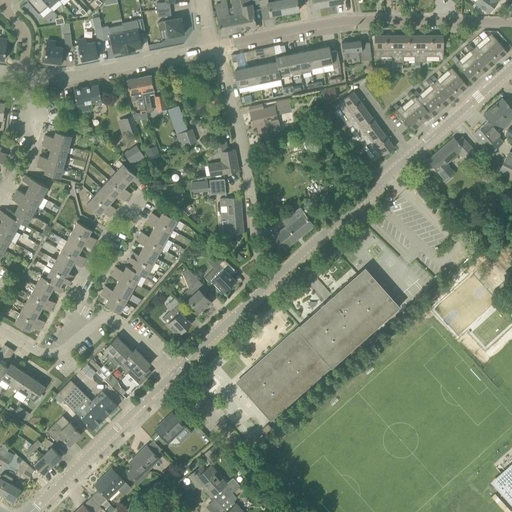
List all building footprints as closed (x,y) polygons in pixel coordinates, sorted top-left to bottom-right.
[(49,7),(50,7),(43,0),(28,0),(39,12),(47,5),(49,7)] [(165,0),(166,2),(156,3),(157,10),(172,9),(171,2),(175,2),(184,1),(183,0),(165,0)] [(228,9),(227,4),(226,0),(221,0),(222,3),(215,4),(218,18),(221,34),(235,31),(232,15),(229,15),(228,9)] [(240,0),(230,0),(232,8),(228,9),(229,15),(232,15),(235,31),(245,30),(243,22),(244,21),(240,0)] [(245,30),(256,27),(252,5),(259,4),(258,0),(240,0),(244,21),(243,22),(245,30)] [(258,0),(259,4),(260,6),(268,4),(270,16),(284,13),(282,0),(281,0),(258,0)] [(284,13),(299,11),(297,0),(284,0),(282,0),(284,13)] [(476,0),(474,2),(489,13),(498,0),(476,0)] [(172,16),(172,9),(157,10),(158,17),(172,16)] [(175,18),(164,20),(166,29),(159,31),(161,39),(167,37),(168,39),(173,38),(180,37),(180,36),(186,35),(185,32),(186,32),(184,25),(183,25),(182,16),(181,16),(181,15),(175,17),(175,18)] [(108,26),(101,27),(104,42),(111,40),(112,44),(114,53),(119,52),(120,52),(120,53),(121,53),(128,51),(124,33),(117,34),(110,36),(108,26)] [(104,42),(101,27),(94,29),(97,43),(104,42)] [(131,31),(124,33),(128,51),(135,50),(135,49),(136,48),(142,47),(140,38),(139,34),(138,30),(131,31)] [(490,39),(485,44),(498,60),(507,52),(491,33),(487,37),(490,39)] [(73,48),(72,46),(71,34),(63,35),(65,49),(73,48)] [(381,57),(386,57),(386,35),(374,35),(374,62),(381,62),(381,57)] [(391,62),(397,62),(397,35),(386,35),(386,57),(391,57),(391,62)] [(403,57),(409,57),(409,35),(397,35),(397,62),(403,62),(403,57)] [(414,62),(420,62),(420,35),(409,35),(409,57),(414,57),(414,62)] [(426,57),(432,57),(432,35),(420,35),(420,62),(426,62),(426,57)] [(432,35),(432,57),(439,56),(439,60),(443,60),(443,35),(432,35)] [(77,50),(78,53),(79,57),(81,57),(82,61),(83,61),(84,62),(91,61),(90,59),(98,58),(98,57),(99,57),(100,57),(99,50),(97,51),(97,49),(95,42),(95,41),(87,43),(86,38),(77,40),(79,49),(77,50)] [(53,65),(53,63),(61,64),(62,56),(63,48),(63,47),(55,46),(55,42),(55,41),(47,40),(45,50),(44,50),(43,53),(43,57),(45,57),(44,62),(46,62),(46,64),(53,65)] [(361,43),(361,41),(341,43),(343,59),(356,58),(356,62),(362,61),(371,59),(370,42),(361,43)] [(498,60),(485,44),(479,49),(477,46),(473,49),(490,67),(498,60)] [(319,49),(322,66),(324,72),(333,70),(333,68),(340,67),(337,51),(330,52),(329,46),(319,49)] [(311,68),(322,66),(319,49),(308,51),(311,68)] [(490,67),(473,49),(470,52),(472,54),(467,59),(481,75),(490,67)] [(311,68),(308,51),(297,53),(301,74),(312,72),(311,68)] [(297,53),(286,55),(291,76),(301,74),(297,53)] [(236,78),(238,87),(249,85),(245,68),(238,69),(237,61),(235,54),(231,55),(233,62),(234,70),(236,78)] [(276,62),(280,78),(291,76),(286,55),(276,57),(276,62)] [(481,75),(467,59),(462,64),(459,61),(456,64),(472,83),(481,75)] [(280,78),(276,62),(266,64),(270,81),(280,79),(280,78)] [(266,64),(255,66),(259,83),(270,81),(266,64)] [(370,74),(373,74),(372,67),(367,65),(364,71),(370,74)] [(249,85),(259,83),(255,66),(245,68),(249,85)] [(450,74),(445,78),(459,94),(468,87),(451,68),(448,71),(450,74)] [(151,105),(149,106),(147,98),(148,97),(148,95),(149,95),(148,91),(154,90),(151,75),(139,77),(147,113),(152,112),(151,105)] [(130,95),(132,101),(139,100),(141,114),(147,113),(139,77),(127,80),(130,95)] [(459,94),(445,78),(440,83),(437,80),(434,83),(450,102),(459,94)] [(450,102),(434,83),(431,86),(433,89),(428,93),(442,109),(450,102)] [(98,85),(74,90),(78,112),(90,110),(88,104),(95,102),(95,106),(102,104),(102,101),(98,85)] [(337,97),(335,87),(328,89),(330,98),(337,97)] [(353,92),(345,98),(333,107),(336,111),(339,109),(343,114),(360,101),(353,92)] [(433,117),(442,109),(428,93),(422,98),(420,95),(416,98),(431,115),(433,117)] [(154,97),(157,111),(166,109),(163,95),(154,97)] [(408,107),(422,123),(431,115),(416,98),(415,96),(411,99),(414,102),(408,107)] [(498,133),(511,121),(511,110),(502,98),(483,115),(488,121),(473,134),(490,153),(503,142),(495,132),(496,130),(498,133)] [(276,102),(277,109),(278,114),(291,111),(289,99),(276,102)] [(344,122),(347,125),(367,110),(360,101),(343,114),(347,120),(344,122)] [(328,105),(322,109),(325,114),(331,109),(328,105)] [(422,123),(408,107),(404,110),(401,106),(396,110),(414,130),(422,123)] [(257,123),(260,134),(273,131),(271,122),(278,120),(274,107),(251,113),(254,124),(257,123)] [(353,127),(357,132),(374,120),(367,110),(347,125),(350,129),(353,127)] [(137,130),(132,116),(124,118),(130,134),(137,132),(137,130)] [(312,120),(302,126),(305,132),(315,125),(312,120)] [(358,140),(360,144),(380,129),(374,120),(357,132),(361,138),(358,140)] [(174,124),(175,128),(174,129),(181,147),(196,142),(191,128),(186,130),(184,124),(182,125),(180,121),(174,124)] [(297,126),(279,138),(282,143),(287,140),(290,145),(304,136),(297,126)] [(366,145),(370,151),(387,138),(380,129),(360,144),(363,147),(366,145)] [(54,137),(45,135),(44,140),(68,146),(71,136),(55,131),(54,137)] [(428,161),(437,171),(445,181),(455,172),(447,163),(459,152),(464,158),(474,149),(462,136),(457,141),(454,138),(428,161)] [(374,156),(373,157),(371,158),(374,162),(394,147),(387,138),(370,151),(374,156)] [(44,140),(42,146),(51,148),(50,153),(66,157),(68,146),(44,140)] [(211,176),(238,171),(234,149),(228,150),(226,143),(217,145),(218,153),(221,152),(223,163),(209,165),(211,176)] [(137,145),(124,153),(131,164),(144,156),(137,145)] [(157,147),(145,151),(148,158),(159,154),(157,147)] [(48,158),(40,156),(38,161),(63,167),(64,163),(70,165),(72,159),(65,157),(66,157),(50,153),(48,158)] [(500,169),(511,174),(511,163),(504,160),(500,169)] [(38,161),(37,167),(45,169),(44,174),(60,178),(63,167),(38,161)] [(134,181),(139,185),(142,181),(123,164),(116,172),(128,183),(134,177),(135,179),(134,181)] [(430,177),(424,171),(419,175),(425,181),(430,177)] [(127,197),(131,194),(127,190),(124,191),(123,189),(128,183),(116,172),(108,180),(127,197)] [(42,197),(48,187),(25,175),(22,181),(30,185),(28,189),(42,197)] [(211,195),(225,193),(224,179),(209,180),(211,195)] [(120,197),(124,201),(127,197),(108,180),(101,188),(113,199),(119,193),(121,195),(120,197)] [(113,213),(116,210),(112,206),(110,207),(108,205),(113,199),(101,188),(94,196),(113,213)] [(25,194),(17,190),(15,194),(37,207),(42,197),(28,189),(25,194)] [(15,194),(12,199),(19,204),(17,208),(32,216),(37,207),(15,194)] [(94,196),(86,204),(99,215),(104,209),(106,211),(106,213),(109,217),(113,213),(94,196)] [(244,233),(241,197),(220,198),(221,207),(227,206),(228,212),(221,212),(223,234),(244,233)] [(285,226),(272,236),(284,250),(315,226),(300,207),(281,221),(285,226)] [(32,216),(17,208),(15,213),(7,208),(4,212),(20,221),(20,222),(26,226),(32,216)] [(4,212),(0,209),(0,217),(3,219),(1,223),(15,231),(20,222),(20,221),(4,212)] [(177,220),(162,212),(159,219),(156,218),(156,216),(152,213),(149,217),(172,230),(177,220)] [(166,239),(172,230),(149,217),(147,222),(152,224),(154,223),(156,224),(152,231),(166,239)] [(92,230),(77,222),(72,231),(94,244),(97,239),(92,237),(90,238),(88,237),(92,230)] [(0,224),(0,234),(10,240),(15,231),(1,223),(0,224)] [(42,233),(46,236),(51,227),(46,225),(42,233)] [(87,245),(92,248),(94,244),(72,231),(67,241),(81,249),(85,242),(87,243),(87,245)] [(146,234),(141,232),(139,236),(161,248),(166,239),(152,231),(148,238),(146,237),(146,235),(146,234)] [(0,234),(0,247),(5,250),(10,240),(0,234)] [(139,236),(136,241),(141,243),(143,242),(145,243),(141,250),(156,258),(161,248),(139,236)] [(84,263),(86,258),(81,256),(79,257),(77,256),(81,249),(67,241),(61,250),(84,263)] [(76,264),(81,267),(84,263),(61,250),(56,260),(71,268),(75,261),(77,262),(76,264)] [(137,253),(133,251),(130,256),(151,267),(154,262),(158,265),(160,261),(156,258),(141,250),(137,258),(135,257),(137,253)] [(242,258),(238,253),(234,257),(238,261),(242,258)] [(152,276),(148,273),(151,267),(130,256),(128,261),(131,263),(133,260),(135,261),(131,269),(141,275),(150,280),(152,276)] [(71,280),(74,276),(70,274),(68,277),(66,276),(71,268),(56,260),(51,257),(48,261),(54,264),(51,269),(71,280)] [(231,276),(236,271),(223,259),(214,268),(219,274),(212,281),(223,292),(235,280),(231,276)] [(116,267),(113,271),(136,284),(141,275),(131,269),(126,266),(122,273),(120,272),(120,270),(116,267)] [(325,304),(324,303),(313,313),(313,314),(313,313),(317,318),(300,333),(242,385),(268,415),(341,350),(346,355),(400,306),(369,272),(365,267),(329,299),(326,301),(327,302),(327,301),(328,303),(325,306),(324,304),(325,304)] [(208,290),(187,268),(182,272),(189,288),(183,294),(200,312),(210,302),(203,294),(208,290)] [(65,283),(69,285),(71,280),(51,269),(48,275),(42,272),(40,275),(60,286),(65,279),(67,280),(65,283)] [(113,271),(111,276),(116,279),(116,278),(118,277),(120,278),(116,285),(130,293),(136,284),(113,271)] [(56,290),(61,293),(63,288),(60,286),(40,275),(35,285),(50,293),(54,286),(56,288),(56,290)] [(53,307),(55,303),(50,300),(48,302),(46,300),(50,293),(35,285),(30,295),(53,307)] [(110,288),(105,286),(103,290),(125,303),(130,293),(116,285),(112,292),(110,291),(110,288)] [(157,293),(162,297),(168,291),(163,286),(157,293)] [(105,304),(120,312),(125,303),(103,290),(100,295),(105,297),(107,296),(109,297),(105,304)] [(45,309),(50,312),(53,307),(30,295),(25,304),(40,312),(43,305),(46,306),(45,309)] [(187,319),(192,314),(179,302),(162,318),(178,335),(191,323),(187,319)] [(42,326),(45,322),(39,319),(38,320),(36,319),(40,312),(25,304),(20,313),(42,326)] [(20,313),(14,323),(29,331),(33,324),(35,325),(35,328),(40,330),(42,326),(20,313)] [(117,336),(107,346),(105,348),(110,353),(106,357),(109,360),(125,344),(117,336)] [(132,351),(125,344),(109,360),(115,366),(118,366),(120,364),(135,349),(135,348),(132,351)] [(9,349),(9,348),(4,345),(0,350),(0,358),(2,359),(4,356),(9,348),(9,349)] [(2,359),(6,363),(9,359),(13,353),(14,351),(9,348),(9,349),(9,348),(4,356),(2,359)] [(127,372),(143,356),(135,349),(120,364),(125,368),(123,370),(126,374),(127,372)] [(143,356),(127,372),(140,385),(152,372),(147,368),(151,364),(143,356)] [(101,368),(92,358),(89,362),(97,371),(101,368)] [(5,365),(0,362),(0,361),(0,379),(1,378),(9,367),(8,367),(5,365)] [(1,378),(10,384),(19,369),(11,363),(8,367),(9,367),(1,378)] [(97,371),(97,373),(104,380),(108,376),(102,371),(101,368),(97,371)] [(18,389),(28,375),(19,369),(10,384),(18,389)] [(108,376),(104,380),(112,387),(113,386),(117,382),(118,381),(111,374),(108,376)] [(27,395),(37,381),(28,375),(18,389),(27,395)] [(57,395),(63,401),(77,415),(92,430),(116,406),(102,391),(92,401),(71,380),(57,394),(57,395)] [(35,401),(45,386),(37,381),(27,395),(35,401)] [(113,386),(123,395),(126,392),(120,386),(117,382),(113,386)] [(190,403),(198,411),(206,402),(198,394),(190,403)] [(54,399),(49,395),(46,400),(51,404),(54,399)] [(63,401),(57,395),(54,398),(60,404),(63,401)] [(168,443),(185,426),(172,413),(155,429),(168,443)] [(81,434),(70,422),(63,415),(47,431),(57,441),(62,436),(70,445),(81,434)] [(262,429),(266,434),(268,436),(274,431),(268,424),(262,429)] [(153,438),(156,441),(161,436),(158,433),(153,438)] [(38,439),(32,445),(36,449),(42,444),(38,439)] [(127,474),(137,485),(150,473),(148,470),(159,459),(154,453),(159,449),(153,441),(147,446),(129,462),(134,467),(127,474)] [(1,448),(0,447),(0,461),(1,462),(7,451),(9,447),(3,444),(1,448)] [(30,455),(36,449),(32,445),(26,450),(30,455)] [(209,458),(219,449),(215,445),(205,453),(209,458)] [(52,466),(61,457),(52,447),(43,456),(52,466)] [(1,462),(7,466),(13,455),(7,451),(1,462)] [(34,465),(43,474),(52,466),(43,456),(34,465)] [(197,460),(191,465),(194,468),(200,463),(197,460)] [(28,478),(34,470),(23,461),(17,471),(28,478)] [(511,465),(509,468),(504,461),(500,465),(506,471),(494,482),(511,501),(511,465)] [(232,493),(226,485),(226,484),(211,466),(204,472),(200,467),(189,477),(199,488),(202,485),(219,504),(232,493)] [(101,505),(106,500),(110,496),(118,489),(123,494),(130,488),(112,468),(95,485),(99,490),(91,497),(100,506),(101,505)] [(166,469),(160,474),(165,480),(171,475),(166,469)] [(1,475),(0,476),(0,493),(3,495),(10,483),(13,478),(6,474),(1,475)] [(14,501),(21,490),(10,483),(3,495),(14,501)] [(233,501),(236,498),(240,495),(239,493),(241,491),(238,488),(232,493),(219,504),(225,511),(242,511),(236,504),(233,501)] [(95,511),(100,507),(100,506),(91,497),(86,502),(89,506),(87,508),(83,505),(75,511),(95,511)]
